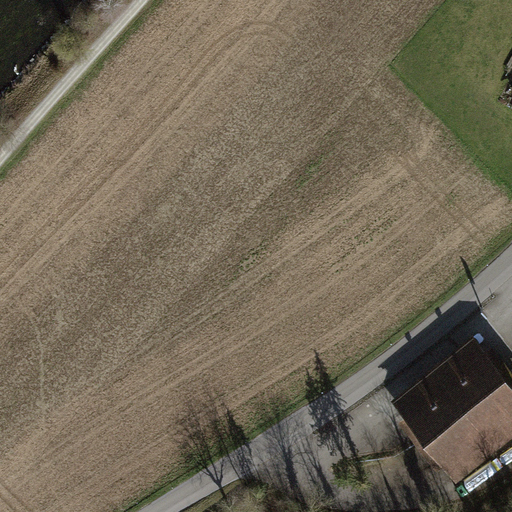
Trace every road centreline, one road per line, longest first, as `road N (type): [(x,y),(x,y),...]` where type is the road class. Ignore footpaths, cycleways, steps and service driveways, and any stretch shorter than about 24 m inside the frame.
road 1 (tertiary): [(158,511),(399,352),(511,258)]
road 2 (track): [(0,157),(140,0)]
